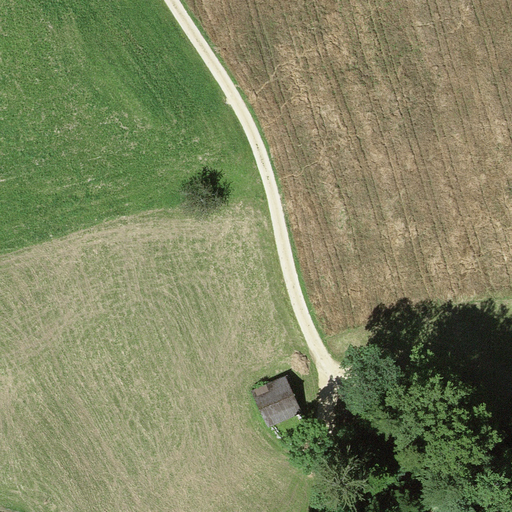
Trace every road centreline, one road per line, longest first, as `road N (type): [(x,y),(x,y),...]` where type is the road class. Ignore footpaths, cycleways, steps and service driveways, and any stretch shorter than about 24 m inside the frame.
road 1 (track): [(417,511),(314,341),(272,181),(240,103),(173,0)]
road 2 (track): [(511,469),(388,387),(337,376),(322,418),(333,511)]
